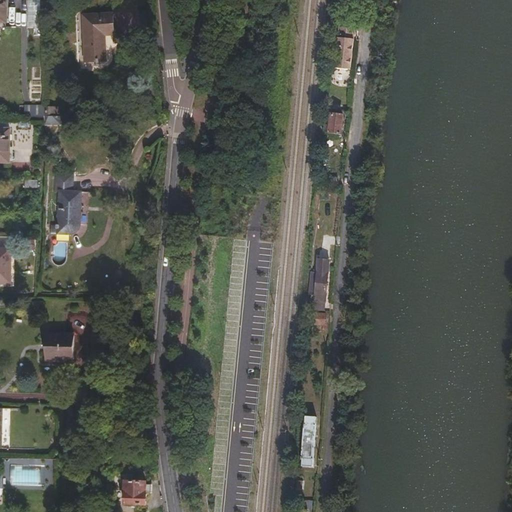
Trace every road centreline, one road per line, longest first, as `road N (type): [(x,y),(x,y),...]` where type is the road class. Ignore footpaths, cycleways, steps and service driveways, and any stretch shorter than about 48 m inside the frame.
road 1 (unclassified): [(374,0),(323,511)]
road 2 (secondary): [(176,511),(160,385),(187,97)]
